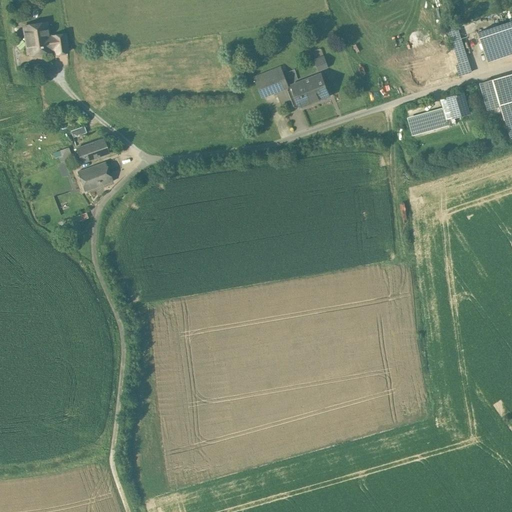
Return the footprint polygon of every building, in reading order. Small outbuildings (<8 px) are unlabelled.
[(511,21),(478,33),(488,62),(511,54),(511,21)] [(45,23),(24,26),(23,26),(23,27),(25,36),(22,39),(26,41),(28,54),(54,50),(52,36),(48,37),(46,24),(46,23),(45,23)] [(457,27),(449,30),(453,42),(460,39),(457,27)] [(64,34),(52,36),(54,50),(55,54),(67,52),(64,34)] [(468,62),(460,39),(453,42),(460,64),(468,62)] [(324,56),(314,60),(319,71),(328,68),(324,56)] [(281,67),(267,72),(276,92),(289,87),(281,67)] [(267,72),(254,77),(262,98),(276,92),(267,72)] [(320,75),(292,85),(301,106),(329,95),(320,75)] [(511,76),(494,81),(494,82),(500,105),(504,118),(511,116),(511,76)] [(493,80),(480,84),(487,109),(500,105),(494,82),(494,81),(493,80)] [(457,94),(454,95),(454,96),(441,100),(446,119),(460,115),(460,116),(463,115),(469,113),(463,93),(457,95),(457,94)] [(441,111),(414,119),(417,130),(444,122),(441,111)] [(71,130),(73,137),(87,132),(85,126),(71,130)] [(103,139),(76,149),(81,163),(108,153),(103,139)] [(65,153),(61,154),(64,162),(72,159),(68,148),(63,149),(65,153)] [(105,162),(77,172),(84,191),(112,182),(105,162)] [(86,213),(76,216),(78,222),(88,218),(86,213)] [(75,217),(64,221),(66,226),(77,222),(75,217)]
